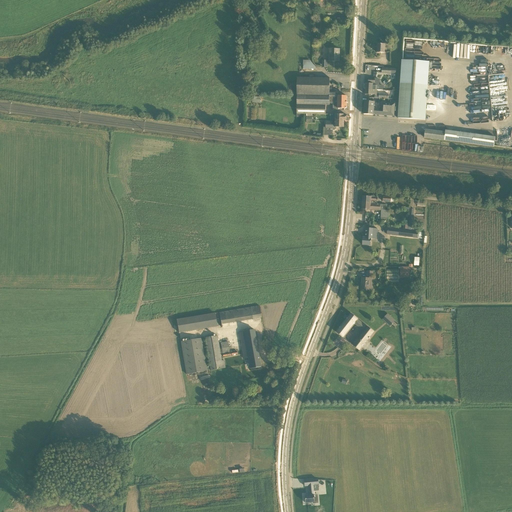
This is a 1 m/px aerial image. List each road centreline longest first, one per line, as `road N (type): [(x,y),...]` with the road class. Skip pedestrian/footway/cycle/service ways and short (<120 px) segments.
road 1 (secondary): [(288,511),(288,422),(340,273),(351,188)]
road 2 (secondary): [(351,188),(361,0)]
road 3 (residential): [(511,208),(351,188)]
